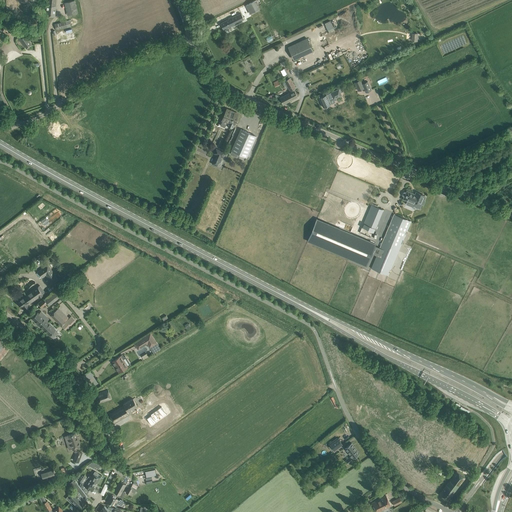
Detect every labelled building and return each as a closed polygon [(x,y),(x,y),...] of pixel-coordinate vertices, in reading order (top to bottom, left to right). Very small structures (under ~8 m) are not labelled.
[(245,5),(250,14),(259,9),(255,0),(245,5)] [(77,13),(74,1),(65,3),(67,16),(77,13)] [(54,16),(56,4),(47,3),(46,15),(54,16)] [(244,19),(241,13),(221,24),(224,30),(240,21),(244,19)] [(71,26),(69,20),(54,24),(56,30),(71,26)] [(325,23),(329,32),(335,29),(331,20),(325,23)] [(17,35),(18,38),(27,49),(32,45),(24,33),(21,29),(12,28),(11,34),(17,35)] [(313,51),(307,38),(288,47),(294,59),(313,51)] [(288,87),(290,91),(295,88),(290,78),(283,82),(284,84),(286,83),(288,87)] [(354,82),(358,91),(364,88),(366,92),(371,90),(368,81),(362,84),(360,80),(354,82)] [(326,94),(319,98),(323,107),(331,104),(329,100),(333,98),(333,99),(342,95),(339,89),(330,93),(331,93),(327,95),(326,94)] [(284,104),(297,97),(294,91),(280,98),(284,104)] [(234,125),(236,120),(238,115),(231,112),(231,111),(227,109),(222,120),(221,123),(226,125),(233,127),(234,125)] [(239,134),(231,150),(247,157),(254,141),(256,136),(241,129),(239,134)] [(217,166),(221,156),(222,157),(224,152),(218,150),(214,158),(216,158),(213,164),(217,166)] [(415,207),(417,208),(417,207),(420,208),(421,204),(424,196),(416,192),(415,194),(407,191),(406,192),(405,192),(404,192),(403,193),(402,194),(402,195),(403,196),(404,197),(403,199),(414,204),(413,206),(415,207)] [(372,203),(369,210),(364,223),(375,228),(383,210),(377,207),(378,206),(372,203)] [(380,248),(377,255),(371,268),(388,276),(389,272),(388,272),(389,269),(391,269),(411,222),(394,215),(380,248)] [(377,255),(380,248),(374,245),(375,244),(317,220),(308,241),(366,265),(371,253),(377,255)] [(103,251),(102,249),(109,245),(107,243),(93,251),(95,255),(103,251)] [(55,276),(48,265),(39,272),(42,277),(46,274),(50,279),(55,276)] [(26,295),(31,302),(38,297),(39,298),(43,295),(42,294),(45,292),(41,287),(38,289),(37,287),(36,288),(26,295)] [(24,310),(30,306),(28,304),(31,302),(26,295),(17,301),(22,308),(23,308),(24,310)] [(42,307),(47,303),(44,299),(38,303),(42,307)] [(208,303),(199,308),(204,317),(213,312),(208,303)] [(51,316),(66,330),(70,324),(71,325),(76,320),(71,315),(69,317),(59,308),(51,316)] [(32,318),(43,329),(48,323),(46,321),(49,319),(41,311),(39,314),(37,312),(32,318)] [(53,338),(56,335),(58,332),(48,323),(43,329),(53,338)] [(150,332),(134,343),(138,350),(147,344),(150,348),(157,343),(150,332)] [(120,356),(112,361),(119,372),(123,369),(127,366),(130,364),(125,356),(122,358),(120,356)] [(103,402),(108,400),(108,399),(111,398),(108,389),(96,394),(99,402),(102,401),(103,402)] [(109,414),(112,418),(114,423),(118,420),(129,414),(127,411),(137,406),(136,405),(133,399),(123,404),(124,406),(114,412),(109,414)] [(144,420),(149,427),(164,415),(159,408),(148,416),(148,417),(144,420)] [(76,447),(81,445),(78,438),(78,439),(75,433),(65,436),(67,444),(70,443),(72,448),(73,448),(74,451),(76,452),(73,459),(79,461),(82,453),(77,451),(76,447)] [(334,450),(342,444),(338,438),(330,444),(334,450)] [(351,443),(344,448),(351,457),(350,457),(345,460),(348,464),(352,460),(351,459),(352,458),(359,453),(351,443)] [(53,470),(41,474),(43,479),(45,478),(55,475),(53,470)] [(96,484),(100,478),(97,476),(99,474),(95,471),(91,477),(89,475),(87,478),(96,484)] [(456,471),(439,494),(448,501),(465,478),(456,471)] [(92,490),(96,484),(87,478),(84,483),(81,482),(79,485),(86,495),(90,489),(92,490)] [(129,486),(125,492),(130,495),(131,491),(134,493),(136,490),(139,485),(136,479),(131,487),(129,486)] [(126,484),(124,483),(120,481),(114,491),(120,495),(119,496),(123,498),(125,494),(124,493),(124,492),(122,491),(126,484)] [(77,505),(80,508),(85,503),(81,500),(83,498),(84,499),(87,496),(87,497),(88,497),(86,495),(79,485),(77,482),(73,485),(79,492),(76,495),(74,493),(72,496),(70,497),(69,498),(68,500),(70,502),(72,504),(74,506),(75,507),(77,505)] [(41,493),(38,495),(45,508),(50,505),(47,500),(46,501),(41,493)] [(124,501),(120,499),(119,500),(116,498),(111,495),(107,501),(111,504),(112,505),(116,507),(117,504),(121,506),(124,501)] [(380,499),(372,503),(376,511),(377,511),(385,508),(387,506),(388,507),(391,505),(386,496),(383,497),(383,498),(380,499)] [(400,497),(397,499),(392,501),(394,506),(399,503),(402,502),(400,497)]
